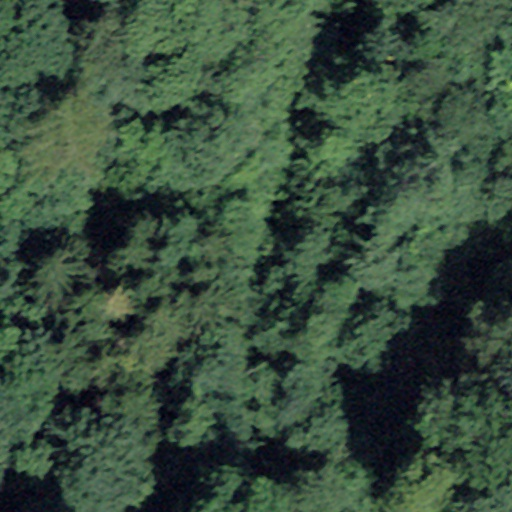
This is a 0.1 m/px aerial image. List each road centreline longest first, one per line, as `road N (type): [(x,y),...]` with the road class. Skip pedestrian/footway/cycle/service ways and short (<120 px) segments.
road 1 (track): [(252,511),(237,367),(341,0)]
road 2 (track): [(511,260),(409,403),(363,511)]
